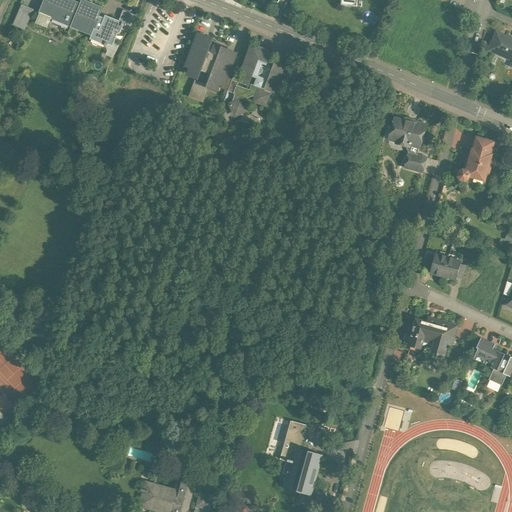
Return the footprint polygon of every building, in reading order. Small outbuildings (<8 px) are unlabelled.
[(80,7),(63,0),(46,0),(41,13),(51,17),(91,33),(100,10),(82,2),(80,7)] [(138,0),(129,0),(127,6),(135,9),(138,0)] [(343,0),(343,7),(358,8),(358,0),(343,0)] [(13,25),(26,30),(35,9),(21,4),(13,25)] [(135,16),(123,11),(118,22),(122,24),(122,23),(124,24),(123,27),(122,27),(121,30),(127,32),(135,16)] [(51,17),(41,13),(37,23),(47,27),(51,17)] [(118,22),(106,17),(105,18),(100,16),(91,39),(104,45),(107,46),(108,44),(112,46),(114,42),(117,34),(119,33),(120,29),(121,30),(122,27),(123,27),(124,24),(122,24),(118,22)] [(511,40),(496,33),(489,50),(495,53),(496,53),(511,60),(511,65),(511,66),(511,40)] [(211,41),(198,37),(187,65),(192,67),(189,74),(197,77),(200,70),(209,73),(212,74),(207,86),(208,87),(216,90),(219,82),(224,83),(226,77),(234,55),(221,50),(219,55),(216,54),(219,46),(214,44),(211,52),(207,51),(211,41)] [(112,46),(108,44),(107,46),(107,52),(103,61),(109,64),(119,46),(114,42),(112,46)] [(249,91),(237,86),(238,83),(237,83),(233,94),(235,94),(234,97),(232,103),(229,104),(230,107),(231,107),(234,112),(238,110),(240,104),(239,102),(251,96),(256,98),(255,101),(265,105),(264,106),(265,106),(269,95),(273,96),(276,89),(282,72),(284,66),(275,63),(271,71),(269,70),(270,67),(266,65),(271,53),(270,53),(270,54),(252,47),(243,72),(242,71),(241,73),(245,81),(248,82),(250,77),(257,79),(254,86),(251,85),(249,91)] [(282,72),(276,89),(281,91),(288,74),(282,72)] [(205,86),(196,82),(190,97),(202,101),(208,87),(207,86),(212,74),(209,73),(205,86)] [(224,83),(222,88),(228,91),(232,81),(232,80),(226,77),(224,83)] [(228,91),(228,92),(233,94),(237,83),(232,81),(228,91)] [(415,125),(395,119),(390,139),(396,141),(398,143),(407,146),(409,145),(410,145),(411,144),(413,143),(419,145),(418,147),(419,148),(420,144),(423,142),(424,139),(422,136),(425,126),(415,123),(415,125)] [(492,142),(476,138),(472,150),(489,155),(492,142)] [(472,150),(471,150),(468,162),(465,163),(463,169),(463,171),(461,170),(459,172),(457,177),(459,180),(463,182),(467,180),(468,177),(473,178),(477,177),(478,175),(484,177),(485,176),(488,174),(489,168),(487,165),(490,155),(489,155),(472,150)] [(426,158),(412,154),(411,160),(408,159),(405,167),(422,172),(426,158)] [(435,258),(428,256),(425,270),(432,272),(435,258)] [(448,259),(436,256),(435,258),(432,272),(431,275),(443,278),(448,259)] [(459,262),(448,259),(443,278),(454,281),(455,278),(459,265),(459,262)] [(465,267),(459,265),(455,278),(462,280),(465,267)] [(457,327),(427,319),(426,323),(415,320),(413,327),(408,325),(404,341),(408,342),(407,347),(419,350),(421,346),(422,346),(423,343),(433,346),(431,354),(443,357),(449,338),(454,340),(457,327)] [(511,358),(492,350),(494,345),(481,339),(476,348),(478,349),(473,359),(485,365),(486,363),(491,365),(490,368),(493,370),(488,380),(501,386),(506,376),(509,377),(511,370),(511,358)] [(476,381),(481,373),(473,369),(471,374),(473,376),(471,379),(476,381)] [(291,422),(276,418),(268,449),(282,453),(285,443),(291,422)] [(306,426),(291,422),(285,443),(300,448),(306,426)] [(300,448),(285,443),(282,453),(281,459),(286,461),(286,463),(291,465),(285,485),(311,492),(320,459),(299,454),(300,448)] [(212,511),(215,502),(199,497),(194,511),(188,511),(196,484),(182,480),(179,491),(146,481),(143,490),(142,489),(141,491),(143,492),(139,507),(156,511),(212,511)]
